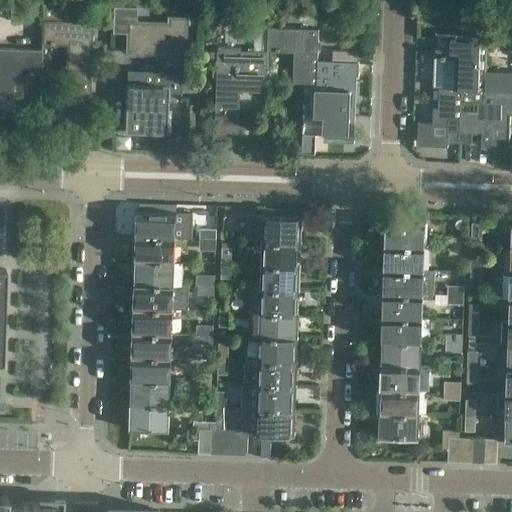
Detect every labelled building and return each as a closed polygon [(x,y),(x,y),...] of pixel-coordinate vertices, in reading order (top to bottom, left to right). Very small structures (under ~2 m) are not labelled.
[(42,3),(41,15),(41,20),(60,20),(61,3),(42,3)] [(113,6),(112,30),(128,31),(127,46),(127,49),(128,49),(128,54),(139,54),(139,48),(148,49),(148,54),(183,55),(184,25),(184,17),(169,16),(169,24),(148,23),(148,24),(142,23),(130,23),(130,21),(135,17),(135,7),(113,6)] [(281,9),(281,20),(291,20),(291,9),(281,9)] [(92,21),(60,20),(41,20),(41,30),(40,45),(66,45),(64,91),(56,91),(56,117),(91,118),(91,93),(89,93),(89,92),(90,75),(92,21)] [(292,84),(304,85),(304,84),(317,84),(318,61),(319,29),(268,28),(267,50),(275,50),(279,51),(279,50),(294,50),(293,83),(292,83),(292,84)] [(484,102),(485,73),(486,35),(474,34),(462,34),(456,34),(444,33),(436,33),(435,39),(433,39),(433,49),(435,49),(435,54),(436,54),(442,54),(442,57),(446,58),(446,56),(462,57),(461,87),(439,86),(439,87),(438,110),(433,109),(433,123),(447,124),(447,142),(448,142),(459,142),(459,143),(459,142),(460,111),(461,101),(478,102),(484,102)] [(32,71),(40,72),(41,49),(40,49),(0,47),(0,115),(12,116),(14,71),(28,71),(28,72),(32,73),(32,71)] [(358,64),(359,50),(333,50),(332,62),(332,63),(358,64)] [(216,89),(215,126),(215,137),(238,138),(240,91),(267,92),(268,54),(218,52),(217,84),(218,84),(217,90),(216,89)] [(358,64),(332,63),(332,62),(318,61),(317,84),(304,84),(304,85),(303,105),(313,105),(313,106),(316,106),(316,105),(331,106),(330,139),(329,139),(329,140),(353,141),(356,75),(358,75),(358,64)] [(181,72),(126,70),(124,133),(166,134),(168,99),(165,99),(165,92),(180,93),(181,72)] [(460,119),(459,143),(470,143),(471,143),(472,132),(482,132),(481,145),(505,146),(506,113),(511,112),(511,74),(485,73),(484,102),(478,102),(478,111),(466,111),(465,119),(460,119)] [(265,138),(266,128),(250,127),(250,138),(265,138)] [(314,138),(304,138),(304,140),(304,151),(313,152),(314,138)] [(137,236),(176,237),(175,237),(175,214),(177,214),(177,213),(177,212),(137,211),(137,212),(139,212),(138,236),(137,236)] [(224,231),(230,231),(232,231),(233,215),(223,215),(222,231),(223,231),(224,231)] [(264,215),(263,240),(301,242),(308,242),(308,233),(301,233),(301,216),(264,215)] [(386,244),(386,245),(425,246),(424,246),(425,222),(426,222),(426,221),(386,220),(387,220),(387,221),(388,221),(387,244),(386,244)] [(482,224),(478,224),(472,223),(472,240),(481,240),(482,224)] [(200,229),(200,238),(216,239),(216,229),(200,229)] [(176,238),(176,237),(137,236),(138,236),(137,260),(136,260),(175,261),(174,261),(175,238),(176,238)] [(465,247),(466,239),(466,238),(449,237),(449,247),(465,247)] [(216,248),(216,239),(200,238),(199,247),(216,248)] [(300,265),(301,242),(263,240),(263,264),(300,265)] [(425,246),(386,245),(387,245),(386,268),(385,268),(385,269),(424,270),(423,270),(424,246),(425,246)] [(222,247),(221,263),(231,263),(232,248),(222,247)] [(465,256),(465,247),(449,247),(449,256),(465,256)] [(471,256),(471,272),(480,272),(481,256),(471,256)] [(175,262),(175,261),(136,260),(137,260),(136,284),(135,284),(174,285),(173,285),(174,262),(175,262)] [(231,279),(231,263),(221,263),(221,278),(231,279)] [(299,289),(300,265),(263,264),(262,288),(299,289)] [(424,270),(385,269),(386,269),(385,292),(384,292),(384,293),(423,294),(422,294),(423,270),(424,270)] [(480,288),(480,272),(471,272),(470,287),(480,288)] [(504,273),(503,297),(510,297),(511,296),(511,272),(511,273),(504,273)] [(214,287),(215,277),(198,277),(198,286),(214,287)] [(174,286),(174,285),(135,284),(136,284),(136,293),(135,308),(134,308),(173,309),(172,309),(173,286),(174,286)] [(464,295),(464,286),(448,285),(447,295),(464,295)] [(214,296),(214,287),(198,286),(198,295),(214,296)] [(250,288),(250,312),(261,312),(299,314),(299,289),(262,288),(250,288)] [(423,294),(384,293),(385,293),(385,301),(384,316),(383,316),(383,317),(423,318),(422,318),(422,294),(423,294)] [(220,295),(220,311),(230,311),(230,295),(220,295)] [(463,304),(464,295),(447,295),(447,304),(463,304)] [(469,304),(469,320),(479,320),(479,304),(469,304)] [(173,310),(173,309),(134,308),(135,308),(135,317),(134,332),(133,332),(172,333),(173,333),(171,333),(172,310),(173,310)] [(229,327),(230,311),(220,311),(219,326),(229,327)] [(298,338),(299,314),(261,312),(260,336),(298,338)] [(423,318),(383,317),(384,317),(384,340),(383,340),(383,341),(422,342),(421,342),(421,318),(423,318)] [(478,336),(479,320),(469,320),(468,335),(478,336)] [(502,321),(501,345),(508,345),(511,345),(511,321),(509,321),(502,321)] [(213,335),(213,325),(197,325),(196,334),(213,335)] [(172,334),(172,333),(133,332),(134,332),(134,356),(132,356),(172,357),(171,357),(171,334),(172,334)] [(446,333),(446,343),(462,343),(462,334),(446,333)] [(213,344),(213,335),(196,334),(196,343),(213,344)] [(297,361),(298,338),(260,336),(260,360),(297,361)] [(422,342),(383,341),(384,341),(383,364),(382,364),(382,365),(421,366),(420,366),(421,342),(422,342)] [(219,343),(218,359),(228,359),(229,343),(219,343)] [(462,352),(462,343),(446,343),(446,352),(462,352)] [(478,352),(468,352),(467,368),(477,368),(478,352)] [(172,358),(172,357),(132,356),(134,356),(133,380),(132,380),(171,381),(170,381),(171,358),(172,358)] [(228,375),(228,359),(218,359),(217,374),(228,375)] [(245,359),(245,384),(296,386),(297,361),(260,360),(245,359)] [(421,366),(382,365),(383,365),(382,388),(381,388),(420,390),(419,390),(420,366),(421,366)] [(477,383),(477,368),(467,368),(467,383),(477,383)] [(195,373),(195,382),(211,383),(212,373),(195,373)] [(171,382),(171,381),(132,380),(133,380),(132,389),(132,404),(131,404),(170,405),(169,405),(170,382),(171,382)] [(445,381),(444,391),(460,392),(461,382),(445,381)] [(211,392),(211,383),(195,382),(194,391),(211,392)] [(295,409),(296,386),(245,384),(244,408),(295,409)] [(420,390),(381,388),(381,389),(382,389),(382,397),(381,412),(380,412),(419,414),(418,414),(419,390),(420,390)] [(217,391),(216,407),(226,407),(227,391),(217,391)] [(460,400),(460,392),(444,391),(444,400),(460,400)] [(493,392),(492,416),(506,417),(511,417),(511,393),(507,393),(493,392)] [(466,400),(466,415),(476,416),(476,400),(466,400)] [(170,406),(170,405),(131,404),(132,404),(131,428),(130,428),(129,428),(129,429),(170,430),(169,430),(169,429),(168,429),(169,406),(170,406)] [(226,423),(226,407),(216,407),(216,422),(226,423)] [(295,433),(295,409),(244,408),(243,431),(295,432),(295,433)] [(419,414),(380,412),(380,413),(381,413),(380,436),(379,436),(379,437),(379,438),(419,439),(419,438),(418,438),(417,438),(418,414),(419,414)] [(475,431),(476,416),(466,415),(465,431),(475,431)] [(193,440),(199,440),(199,429),(210,429),(210,422),(194,421),(193,440)] [(211,454),(211,429),(210,429),(199,429),(199,440),(198,453),(211,454)] [(223,454),(224,430),(211,429),(211,454),(223,454)] [(236,431),(236,430),(224,430),(223,454),(235,454),(236,431)] [(449,438),(459,438),(459,430),(443,430),(442,448),(448,448),(449,438)] [(248,432),(236,431),(235,454),(247,455),(248,432)] [(460,462),(461,438),(459,438),(449,438),(448,448),(448,462),(460,462)] [(472,462),(473,439),(461,438),(460,462),(472,462)] [(484,463),(485,439),(473,439),(472,462),(484,463)] [(497,439),(485,439),(484,463),(497,463),(497,439)] [(0,511),(59,511),(59,503),(11,501),(11,496),(0,496),(0,511)]
